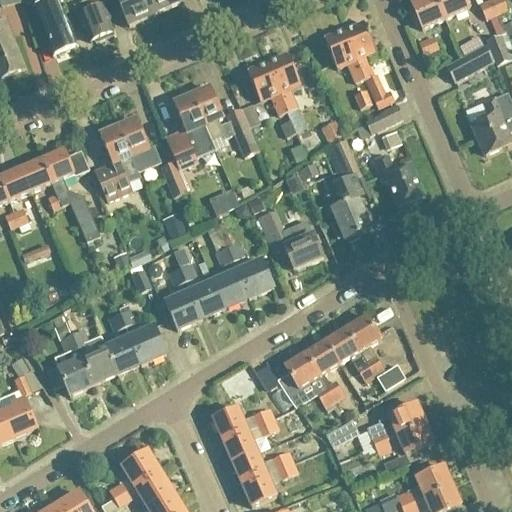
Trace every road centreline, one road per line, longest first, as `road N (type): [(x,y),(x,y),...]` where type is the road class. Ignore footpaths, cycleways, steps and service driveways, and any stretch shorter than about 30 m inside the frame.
road 1 (residential): [(0,125),(285,1)]
road 2 (residential): [(491,511),(385,266)]
road 3 (residential): [(169,400),(385,266)]
road 4 (residential): [(469,214),(381,0)]
road 5 (residential): [(0,503),(169,400)]
road 6 (residential): [(219,511),(169,400)]
